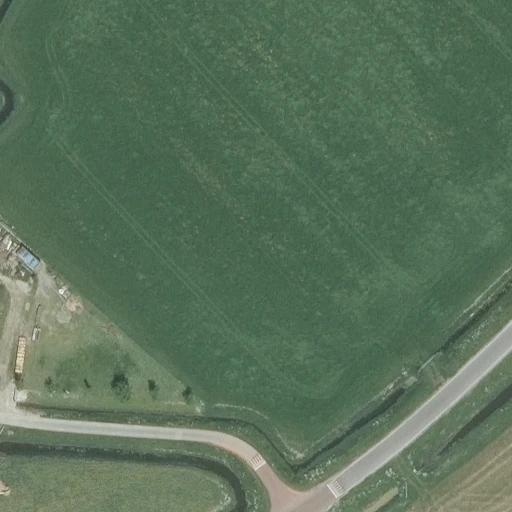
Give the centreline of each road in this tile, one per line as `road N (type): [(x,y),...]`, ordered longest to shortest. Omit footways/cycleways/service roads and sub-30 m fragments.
road 1 (unclassified): [(0,417),(225,439),(260,466),(292,511)]
road 2 (tertiary): [(304,511),(511,336)]
